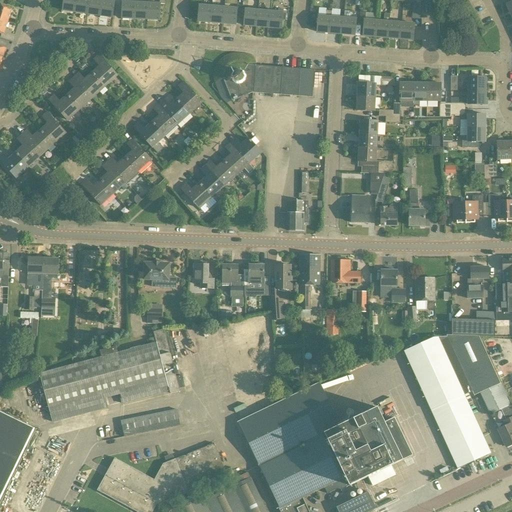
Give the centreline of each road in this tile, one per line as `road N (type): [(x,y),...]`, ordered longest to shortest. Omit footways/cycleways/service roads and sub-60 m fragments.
road 1 (tertiary): [(329,245),(41,233),(0,215)]
road 2 (residential): [(329,245),(336,53)]
road 3 (tertiary): [(511,244),(329,245)]
road 4 (residential): [(74,170),(119,136),(134,105),(177,66)]
road 5 (residential): [(173,172),(225,118),(177,66)]
road 6 (residential): [(0,124),(87,45),(88,34)]
road 7 (residential): [(298,48),(177,38)]
